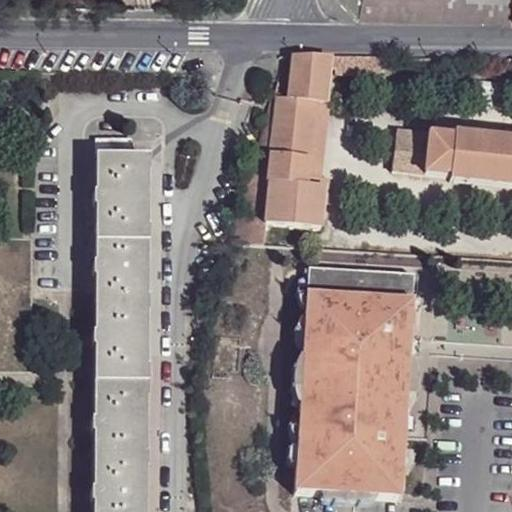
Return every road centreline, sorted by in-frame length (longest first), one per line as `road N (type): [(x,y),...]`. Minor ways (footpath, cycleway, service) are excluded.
road 1 (residential): [(271,37),(0,34)]
road 2 (residential): [(511,39),(271,37)]
